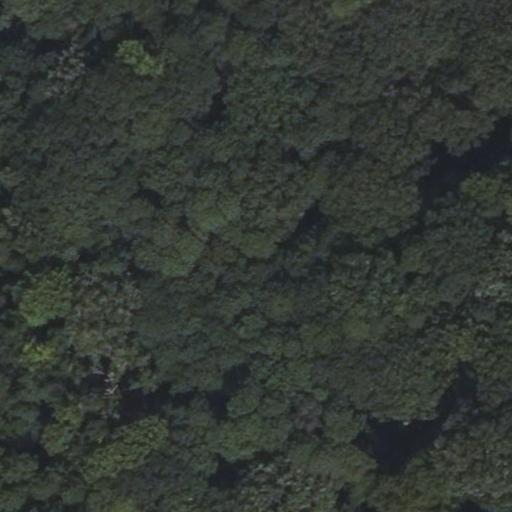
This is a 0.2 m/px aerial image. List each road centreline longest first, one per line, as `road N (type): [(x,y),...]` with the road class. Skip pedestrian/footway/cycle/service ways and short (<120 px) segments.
road 1 (track): [(34,0),(115,511)]
road 2 (track): [(0,452),(511,506)]
road 3 (track): [(399,511),(456,389),(511,327)]
